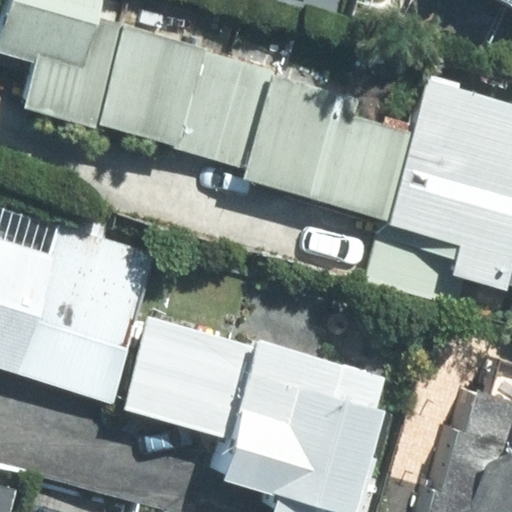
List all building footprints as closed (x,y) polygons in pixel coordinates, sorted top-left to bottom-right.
[(0,0),(0,38),(24,45),(11,89),(235,154),(262,64),(85,12),(88,0),(0,0)] [(405,106),(262,64),(235,154),(378,196),(357,268),(488,306),(511,225),(511,88),(419,61),(405,106)] [(0,225),(0,353),(102,385),(145,247),(51,218),(45,239),(0,225)] [(378,368),(139,302),(113,394),(216,422),(202,471),(339,509),(378,368)] [(511,511),(511,378),(447,362),(407,511),(511,511)] [(108,511),(53,497),(49,511),(108,511)]
